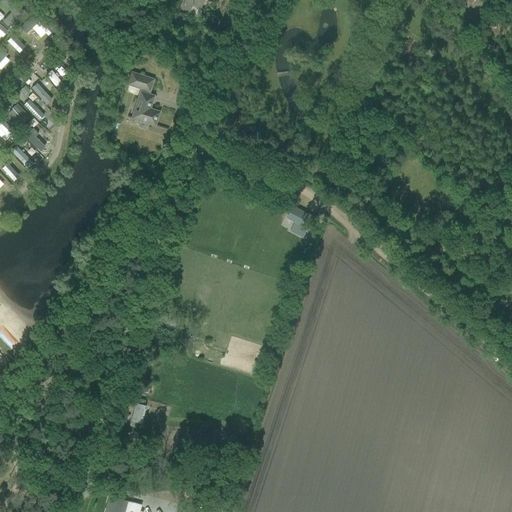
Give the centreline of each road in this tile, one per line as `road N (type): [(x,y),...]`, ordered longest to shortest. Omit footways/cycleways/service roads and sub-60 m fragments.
road 1 (unclassified): [(73,511),(191,143),(252,0)]
road 2 (track): [(191,143),(302,190),(511,359)]
road 3 (unknown): [(0,104),(49,48),(61,47),(79,71),(62,151),(0,217)]
